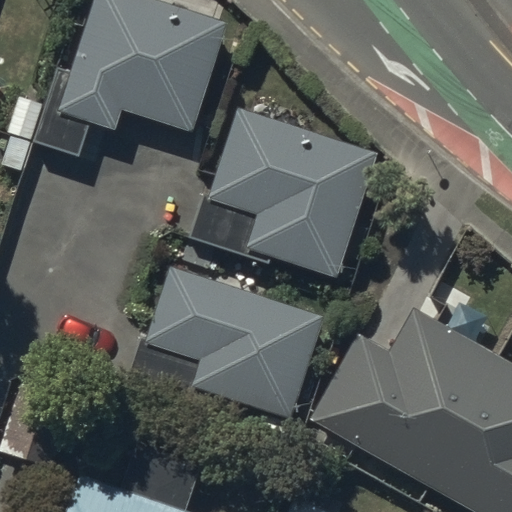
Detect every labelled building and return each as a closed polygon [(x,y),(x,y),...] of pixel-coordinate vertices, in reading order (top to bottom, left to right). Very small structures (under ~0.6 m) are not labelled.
[(217,12),(180,0),(89,0),(69,63),(64,61),(40,133),(73,143),(87,101),(106,108),(112,87),(185,111),(217,12)] [(364,145),(239,105),(211,189),(202,186),(190,224),(264,248),(268,236),(328,256),(364,145)] [(313,305),(167,257),(130,369),(204,393),(209,376),(282,400),(313,305)] [(428,470),(497,350),(412,306),(390,347),(358,331),(313,407),(428,470)] [(511,511),(511,358),(497,350),(428,470),(500,511),(511,511)] [(22,374),(0,441),(0,443),(46,458),(69,388),(22,374)] [(187,511),(201,468),(145,450),(129,499),(86,485),(77,511),(187,511)] [(337,511),(338,511),(295,493),(287,511),(337,511)]
